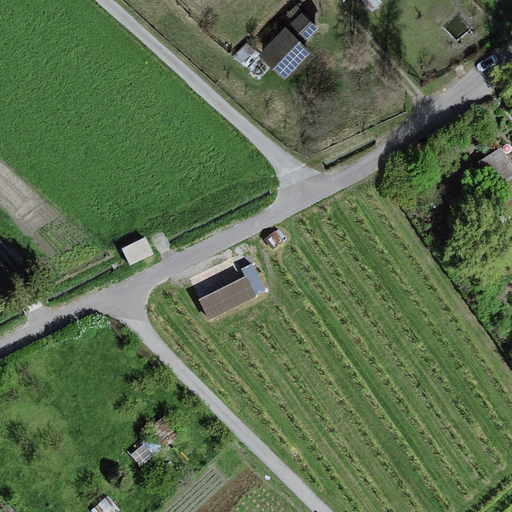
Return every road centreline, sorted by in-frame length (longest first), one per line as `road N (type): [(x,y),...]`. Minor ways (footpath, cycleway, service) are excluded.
road 1 (unclassified): [(116,291),(172,363),(324,511)]
road 2 (unclassified): [(308,196),(266,145),(103,0)]
road 3 (unclassified): [(511,51),(370,164),(308,196)]
road 4 (unclassified): [(308,196),(116,291)]
road 5 (track): [(332,0),(432,114)]
road 6 (unclassified): [(116,291),(0,349)]
